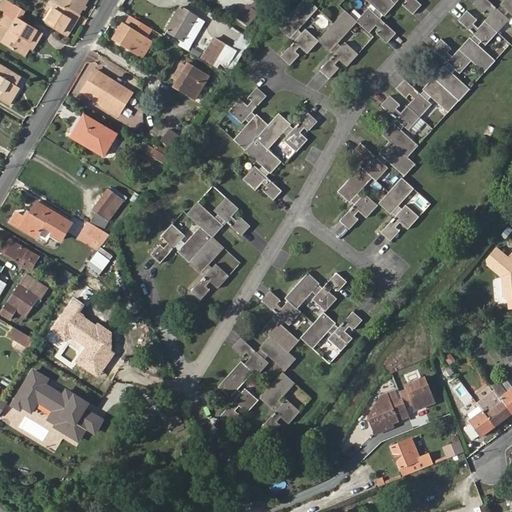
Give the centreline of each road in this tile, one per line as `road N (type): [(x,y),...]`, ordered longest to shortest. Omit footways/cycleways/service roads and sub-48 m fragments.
road 1 (residential): [(113,0),(0,192)]
road 2 (residential): [(295,210),(190,378)]
road 3 (residential): [(451,0),(348,115)]
